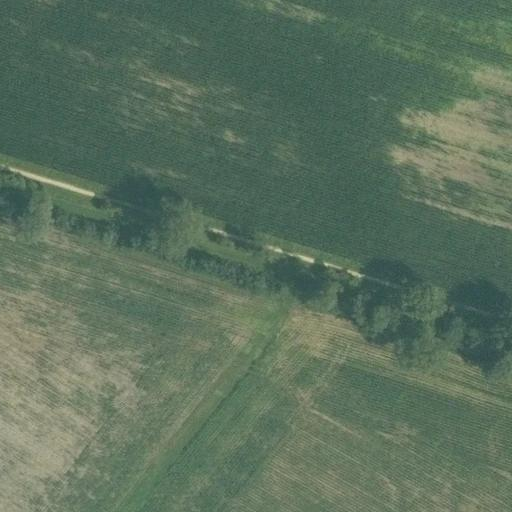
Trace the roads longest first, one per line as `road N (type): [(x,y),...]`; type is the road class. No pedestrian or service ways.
road 1 (track): [(0,196),(297,291)]
road 2 (track): [(511,356),(297,291)]
